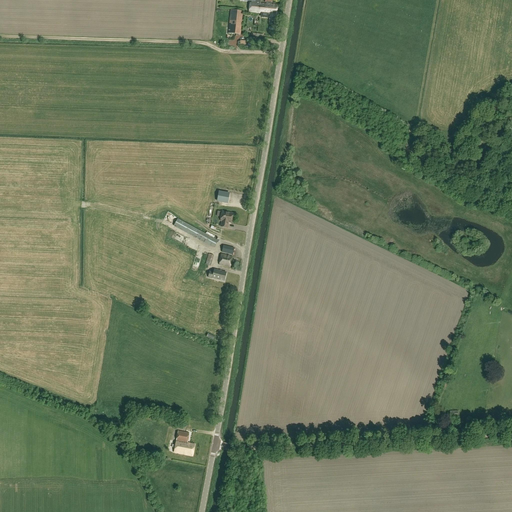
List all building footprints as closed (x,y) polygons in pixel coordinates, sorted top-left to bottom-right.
[(265,14),(269,15),(269,17),(277,18),(278,5),(271,5),(271,3),(271,0),(265,0),(265,2),(269,3),(269,5),(259,3),(259,0),(242,0),(243,1),(252,1),(252,3),(250,3),(249,12),(265,14)] [(240,25),(241,11),(231,10),(230,24),(229,33),(239,34),(240,25)] [(229,193),(219,191),(217,201),(227,203),(229,193)] [(233,213),(222,211),(220,221),(221,222),(220,227),(228,228),(229,223),(231,224),(233,213)] [(174,226),(214,248),(217,241),(177,219),(174,226)] [(179,237),(191,245),(194,241),(182,233),(179,237)] [(234,248),(223,245),(222,252),(232,255),(234,248)] [(205,265),(210,266),(214,255),(209,253),(205,265)] [(219,265),(230,268),(232,257),(221,254),(219,265)] [(212,278),(224,281),(226,273),(214,270),(213,272),(210,271),(208,278),(212,279),(212,278)] [(174,453),(193,456),(195,445),(187,443),(189,433),(178,431),(174,453)]
